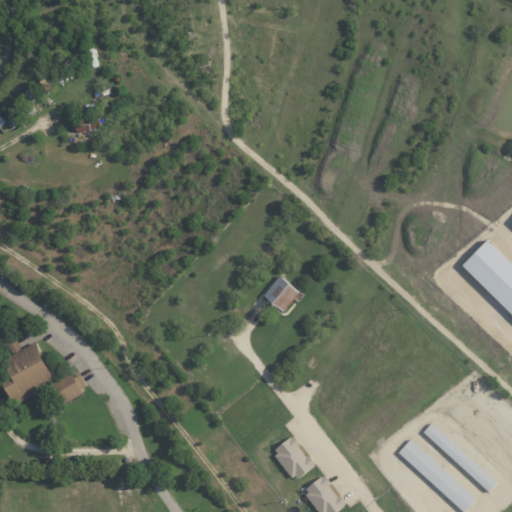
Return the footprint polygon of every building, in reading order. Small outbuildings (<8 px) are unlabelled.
[(55,85),(47,76),(27,93),(35,103),(55,85)] [(9,120),(1,114),(0,115),(0,124),(3,127),(9,120)] [(102,116),(79,117),(80,130),(103,129),(102,116)] [(511,260),(490,239),(465,265),(511,310),(511,260)] [(288,309),(303,289),(282,274),(268,295),(288,309)] [(40,341),(23,349),(18,339),(10,343),(19,361),(3,369),(18,401),(60,381),(40,341)] [(87,392),(76,370),(54,382),(66,403),(87,392)] [(499,482),(434,422),(425,431),(491,491),(499,482)] [(276,450),(298,480),(320,464),(313,454),(309,457),(301,445),(303,443),(297,434),(276,450)] [(479,498),(413,438),(400,452),(467,511),(479,498)] [(328,474),(306,488),(321,511),(338,511),(348,506),(328,474)]
